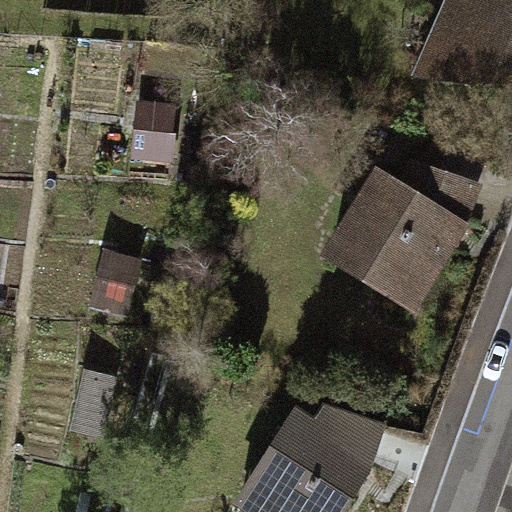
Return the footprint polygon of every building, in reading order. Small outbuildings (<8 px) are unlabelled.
[(511,0),(454,0),(410,93),(507,123),(511,112),(511,0)] [(176,103),(137,99),(135,122),(131,157),(174,160),(176,103)] [(470,236),(376,183),(325,273),(419,326),(470,236)] [(143,257),(103,246),(89,305),(89,307),(128,315),(143,257)] [(118,376),(83,367),(77,394),(69,428),(103,438),(118,376)] [(363,511),(386,472),(292,419),(241,509),(246,511),(363,511)]
